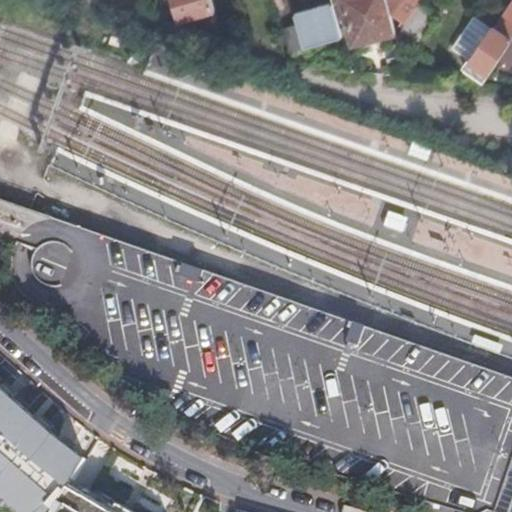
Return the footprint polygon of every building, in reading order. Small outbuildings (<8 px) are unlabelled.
[(173,0),(180,22),(215,13),(210,0),(173,0)] [(291,52),(342,37),(330,0),(301,0),(305,12),(296,14),(297,24),(284,28),(291,52)] [(353,45),(395,33),(390,14),(385,0),(363,0),(342,6),(353,45)] [(421,3),(422,0),(385,0),(390,14),(406,24),(421,3)] [(511,0),(464,70),(482,83),(498,60),(511,39),(511,0)] [(406,24),(402,31),(418,41),(437,13),(421,3),(406,24)] [(511,39),(498,60),(511,68),(511,39)] [(434,147),(414,140),(410,149),(430,156),(434,147)] [(443,509),(452,511),(478,511),(487,506),(503,511),(511,481),(511,376),(163,255),(0,197),(0,272),(108,369),(157,404),(208,431),(261,454),(443,509)] [(408,222),(388,215),(385,225),(405,232),(408,222)] [(362,289),(342,281),(338,290),(358,298),(362,289)] [(0,395),(13,382),(0,370),(0,395)] [(81,486),(75,483),(57,511),(125,511),(81,486)]
